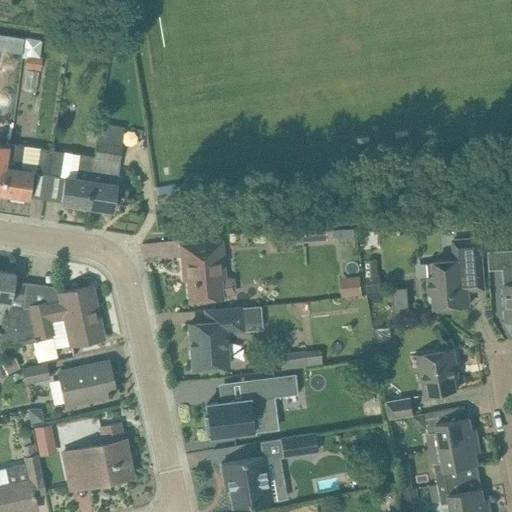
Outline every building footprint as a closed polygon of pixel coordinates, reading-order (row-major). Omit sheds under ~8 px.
[(22,54),(24,38),(14,36),(12,52),(22,54)] [(27,55),(25,69),(40,71),(42,57),(27,55)] [(121,146),(97,142),(87,206),(112,210),(116,185),(116,184),(121,146)] [(0,193),(2,193),(10,145),(0,143),(0,193)] [(26,147),(10,145),(2,193),(27,197),(31,171),(49,174),(52,150),(26,147)] [(65,152),(52,150),(49,174),(61,176),(65,152)] [(79,154),(65,152),(61,176),(65,176),(61,202),(87,206),(94,157),(79,155),(79,154)] [(489,234),(489,248),(502,247),(502,234),(489,234)] [(281,235),(268,235),(269,250),(282,249),(281,235)] [(468,290),(484,289),(480,237),(453,239),(455,260),(427,262),(430,294),(434,294),(435,308),(469,305),(468,290)] [(223,255),(222,241),(180,244),(183,271),(187,271),(189,299),(223,296),(222,295),(232,294),(235,291),(234,280),(231,277),(221,278),(219,256),(223,255)] [(377,260),(365,261),(368,293),(381,292),(380,275),(378,275),(377,260)] [(15,273),(0,270),(0,300),(11,302),(15,273)] [(363,295),(361,276),(340,278),(343,298),(363,295)] [(23,308),(21,308),(16,344),(37,339),(37,336),(51,332),(48,319),(64,315),(70,343),(100,336),(94,308),(96,307),(91,286),(60,293),(61,301),(46,304),(46,302),(30,306),(23,308)] [(263,329),(261,305),(213,309),(214,321),(189,323),(193,368),(228,365),(226,332),(263,329)] [(21,308),(9,306),(5,332),(0,331),(0,341),(16,344),(21,308)] [(454,348),(434,351),(418,354),(425,395),(457,390),(453,368),(457,367),(454,348)] [(309,366),(307,350),(279,353),(281,370),(309,366)] [(13,358),(4,363),(9,374),(19,369),(13,358)] [(108,361),(88,365),(60,371),(67,405),(115,394),(114,390),(117,386),(116,379),(111,377),(108,361)] [(21,369),(24,383),(50,378),(47,363),(21,369)] [(252,398),(210,403),(212,417),(208,417),(210,433),(214,433),(214,435),(257,430),(255,412),(269,410),(268,398),(302,394),(300,373),(250,379),(252,398)] [(411,397),(386,401),(389,419),(414,415),(411,397)] [(429,449),(478,440),(476,428),(472,429),(470,417),(461,419),(459,407),(426,413),(429,433),(426,434),(429,449)] [(35,408),(28,409),(31,423),(44,421),(41,409),(35,408)] [(119,422),(100,426),(104,443),(63,451),(69,480),(85,477),(84,475),(94,473),(97,483),(132,476),(129,457),(129,456),(125,438),(123,439),(119,422)] [(314,433),(281,438),(284,456),(317,451),(314,433)] [(435,463),(438,484),(463,479),(461,467),(478,465),(476,453),(480,452),(478,440),(429,449),(431,464),(435,463)] [(35,443),(31,444),(23,445),(25,456),(24,456),(25,464),(6,468),(10,485),(0,486),(0,511),(11,511),(11,510),(15,509),(15,510),(36,506),(34,495),(46,493),(35,443)] [(268,470),(265,455),(221,463),(224,478),(228,477),(233,507),(274,499),(272,489),(286,486),(283,468),(268,470)] [(466,485),(480,481),(476,469),(463,473),(466,485)] [(412,479),(402,481),(404,490),(413,488),(412,479)] [(451,503),(452,511),(486,511),(491,511),(489,499),(484,500),(482,488),(465,491),(463,479),(438,484),(429,486),(433,503),(441,501),(442,504),(451,503)]
